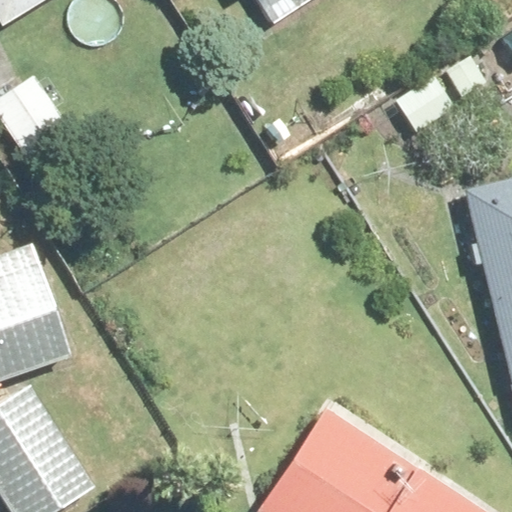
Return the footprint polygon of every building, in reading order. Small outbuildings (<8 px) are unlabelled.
[(0,0),(0,17),(27,0),(0,0)] [(242,0),(254,18),(282,0),(242,0)] [(23,75),(0,87),(0,137),(22,175),(66,150),(23,75)] [(511,178),(453,192),(507,430),(511,428),(511,178)] [(0,381),(58,364),(24,252),(0,258),(0,381)] [(17,383),(0,394),(0,511),(34,511),(83,479),(17,383)] [(457,511),(310,408),(236,511),(457,511)]
